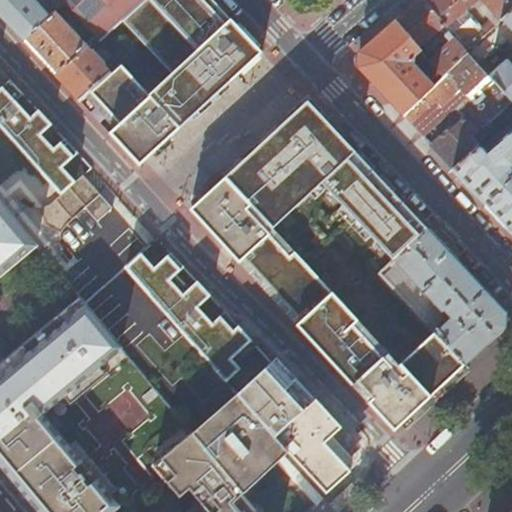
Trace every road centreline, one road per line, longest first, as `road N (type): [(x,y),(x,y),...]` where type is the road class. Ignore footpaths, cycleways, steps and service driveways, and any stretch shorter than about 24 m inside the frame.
road 1 (residential): [(426,492),(157,206)]
road 2 (residential): [(307,59),(511,279)]
road 3 (residential): [(157,206),(0,35)]
road 4 (unclassified): [(307,59),(157,206)]
